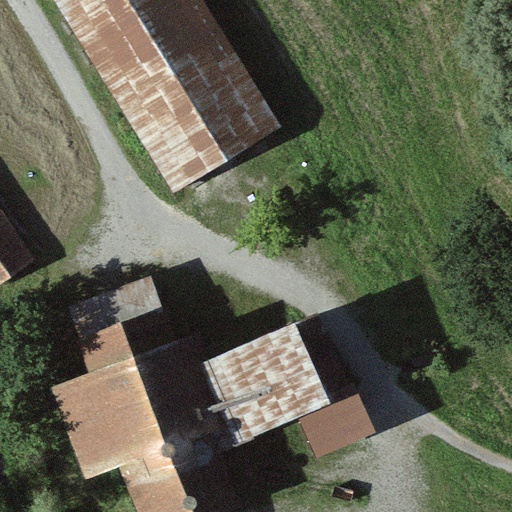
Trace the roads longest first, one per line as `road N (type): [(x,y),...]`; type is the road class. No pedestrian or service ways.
road 1 (track): [(393,408),(329,302),(142,212)]
road 2 (track): [(142,212),(19,0)]
